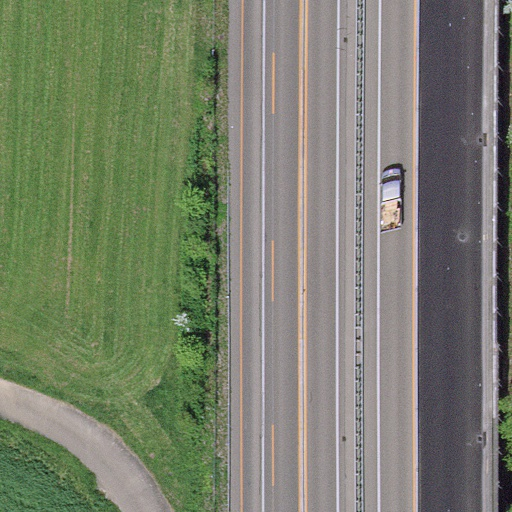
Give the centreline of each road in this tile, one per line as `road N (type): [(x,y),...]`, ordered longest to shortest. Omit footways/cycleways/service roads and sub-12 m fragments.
road 1 (motorway): [(423,511),(430,0)]
road 2 (motorway): [(309,0),(303,511)]
road 3 (track): [(0,396),(99,453),(136,511)]
